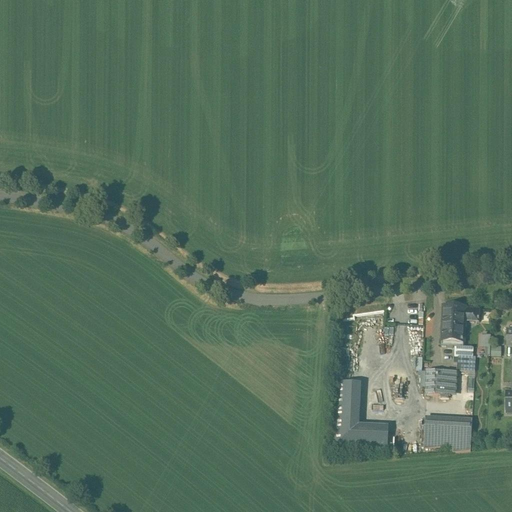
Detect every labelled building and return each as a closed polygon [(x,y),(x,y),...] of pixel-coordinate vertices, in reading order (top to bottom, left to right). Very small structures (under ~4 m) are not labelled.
[(465,330),(465,308),(443,307),(442,329),(465,330)] [(480,310),(465,310),(465,320),(479,321),(480,310)] [(465,330),(442,329),(442,347),(464,349),(465,330)] [(481,356),(502,356),(502,347),(490,346),(491,335),(482,335),(481,356)] [(470,358),(454,357),(454,358),(453,365),(457,365),(457,371),(457,372),(469,372),(470,358)] [(449,373),(426,372),(425,396),(445,397),(446,389),(456,390),(457,374),(449,373)] [(362,385),(337,384),(334,448),(387,451),(389,428),(360,427),(362,385)] [(472,421),(425,419),(424,450),(452,448),(453,454),(471,452),(472,421)]
